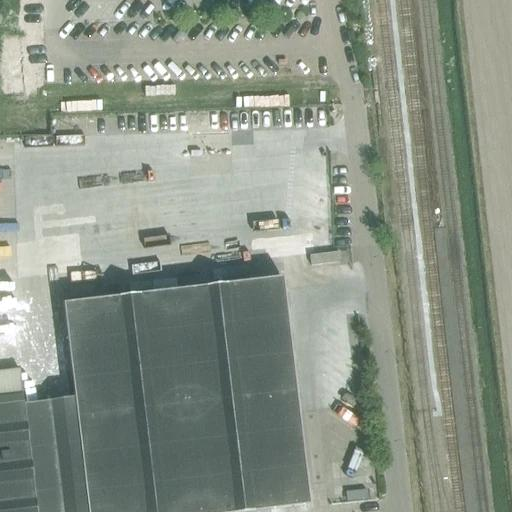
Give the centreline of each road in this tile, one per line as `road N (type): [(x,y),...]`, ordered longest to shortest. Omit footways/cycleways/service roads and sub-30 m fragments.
road 1 (unknown): [(310,290),(253,223),(199,181),(104,157),(47,178),(33,198),(29,227),(65,511)]
road 2 (unclassified): [(404,511),(354,104)]
road 3 (unknown): [(134,0),(134,35),(151,56),(334,46)]
road 4 (unknown): [(310,290),(297,316),(297,342),(312,511)]
